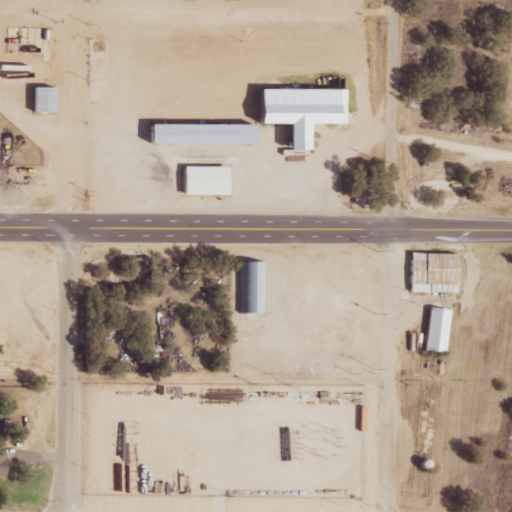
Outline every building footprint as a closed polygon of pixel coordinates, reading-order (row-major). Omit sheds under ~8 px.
[(28,112),(52,113),(53,87),(29,86),(28,112)] [(43,87),(42,112),(63,112),(63,88),(43,87)] [(269,89),(269,123),(298,123),(298,152),(318,152),(318,124),(355,124),(355,89),(269,89)] [(158,123),(158,142),(262,144),(262,125),(158,123)] [(192,167),(192,196),(236,196),(237,167),(192,167)] [(419,254),(419,294),(465,294),(465,254),(419,254)] [(262,261),(237,262),(238,313),(263,313),(262,261)] [(442,352),(446,310),(425,308),(421,351),(442,352)] [(438,309),(433,353),(454,355),(460,312),(438,309)]
